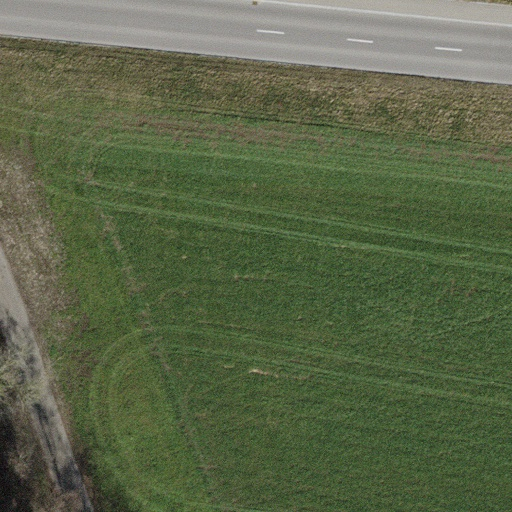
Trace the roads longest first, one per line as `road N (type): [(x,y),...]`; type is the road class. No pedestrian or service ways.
road 1 (residential): [(511,56),(0,4)]
road 2 (track): [(72,511),(0,288)]
